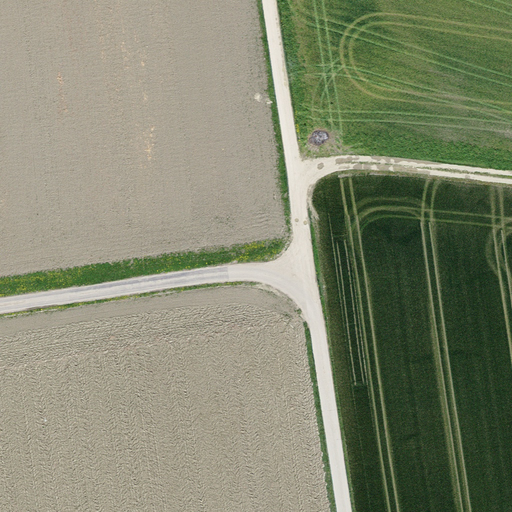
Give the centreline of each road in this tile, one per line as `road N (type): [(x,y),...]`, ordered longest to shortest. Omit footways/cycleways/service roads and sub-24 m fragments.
road 1 (track): [(308,266),(0,305)]
road 2 (track): [(308,266),(269,0)]
road 3 (residential): [(345,511),(308,266)]
road 4 (track): [(292,168),(362,161),(511,178)]
road 5 (track): [(50,299),(79,511)]
